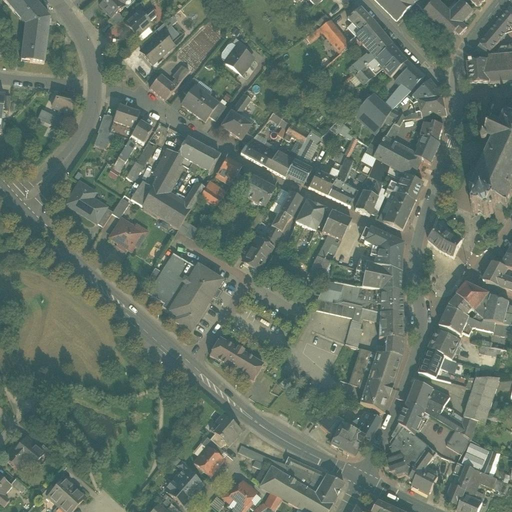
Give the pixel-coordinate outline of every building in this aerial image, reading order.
[(4,0),(5,1),(3,3),(15,16),(17,14),(22,19),(37,6),(32,0),(4,0)] [(120,4),(118,1),(116,0),(106,0),(98,7),(111,20),(117,15),(124,8),(120,4)] [(120,4),(124,8),(126,11),(134,3),(131,0),(125,0),(124,1),(120,4)] [(146,0),(140,6),(146,12),(155,4),(151,0),(146,0)] [(302,0),(306,0),(315,9),(324,1),(323,0),(289,0),(296,6),(302,0)] [(379,0),(376,4),(396,23),(410,9),(400,0),(379,0)] [(400,0),(410,9),(414,5),(415,5),(419,0),(400,0)] [(419,0),(415,5),(419,9),(427,1),(426,0),(419,0)] [(469,0),(479,8),(486,0),(469,0)] [(431,4),(427,1),(419,9),(423,13),(431,4)] [(456,34),(460,38),(467,31),(462,26),(473,14),(462,3),(459,7),(458,6),(452,12),(453,13),(451,16),(435,1),(431,4),(423,13),(421,15),(440,32),(445,28),(454,36),(456,34)] [(49,20),(37,6),(22,19),(27,25),(25,27),(24,35),(27,36),(25,46),(22,46),(21,60),(29,61),(29,64),(44,66),(46,48),(43,48),(46,26),(48,27),(49,20)] [(503,17),(508,22),(511,17),(511,10),(510,9),(503,17)] [(347,21),(352,26),(359,34),(372,24),(360,10),(347,21)] [(151,12),(150,13),(149,12),(143,18),(139,14),(124,27),(136,40),(147,29),(151,26),(149,25),(155,19),(155,18),(156,17),(156,15),(155,13),(153,12),(151,12)] [(109,22),(114,28),(123,21),(117,15),(111,20),(109,22)] [(503,17),(480,45),(490,54),(505,35),(511,26),(511,25),(508,22),(503,17)] [(154,34),(158,39),(162,36),(170,30),(177,23),(172,18),(154,34)] [(316,26),(320,30),(330,23),(324,18),(316,26)] [(341,55),(349,48),(347,45),(330,23),(320,30),(319,31),(322,36),(339,57),(341,55)] [(379,32),(372,24),(359,34),(355,38),(363,48),(368,44),(366,42),(379,32)] [(355,38),(359,34),(352,26),(347,31),(354,39),(355,38)] [(445,28),(440,32),(450,41),(454,36),(445,28)] [(147,29),(136,40),(140,45),(152,34),(147,29)] [(170,30),(162,36),(169,44),(177,37),(170,30)] [(308,45),(322,36),(319,31),(305,40),(308,45)] [(391,47),(379,32),(366,42),(368,44),(363,48),(370,57),(374,62),(391,48),(391,47)] [(173,49),(169,44),(162,36),(158,39),(140,55),(152,67),(173,49)] [(236,48),(243,53),(247,49),(235,40),(232,45),(236,48)] [(236,48),(232,45),(229,46),(227,47),(221,55),(220,58),(221,60),(225,63),(236,48)] [(475,52),(467,65),(488,63),(490,63),(490,59),(490,54),(480,45),(475,52)] [(490,59),(490,63),(500,62),(501,68),(511,67),(511,46),(511,45),(509,45),(508,46),(507,47),(501,48),(497,54),(495,56),(495,58),(490,59)] [(224,65),(241,77),(253,61),(243,53),(236,48),(225,63),(224,65)] [(402,60),(391,48),(374,62),(382,71),(386,76),(402,60)] [(374,62),(370,57),(367,60),(366,59),(353,69),(359,75),(374,62)] [(406,64),(402,60),(386,76),(389,80),(398,71),(406,64)] [(374,62),(359,75),(354,78),(360,85),(363,88),(382,71),(374,62)] [(511,67),(501,68),(500,62),(490,63),(488,63),(489,84),(490,84),(511,82),(511,67)] [(489,84),(488,63),(467,65),(469,86),(489,84)] [(406,64),(398,71),(403,75),(411,68),(406,64)] [(175,82),(172,86),(176,90),(189,74),(182,68),(172,79),(175,82)] [(423,79),(411,68),(403,75),(395,83),(400,88),(408,95),(423,79)] [(165,103),(176,90),(172,86),(160,77),(149,90),(165,103)] [(360,85),(354,78),(349,83),(355,90),(360,85)] [(182,93),(188,98),(194,89),(195,90),(199,84),(193,79),(182,93)] [(412,99),(417,104),(441,99),(439,96),(429,83),(412,99)] [(211,92),(199,84),(195,90),(206,98),(211,92)] [(358,111),(379,131),(384,124),(392,112),(408,95),(400,88),(384,107),(373,97),(358,111)] [(181,107),(193,116),(206,98),(195,90),(194,89),(188,98),(181,107)] [(288,97),(292,101),(298,93),(294,90),(288,97)] [(247,92),(243,96),(251,102),(254,97),(247,92)] [(52,109),(67,117),(78,99),(59,95),(52,109)] [(223,100),(228,103),(231,99),(226,95),(223,100)] [(230,114),(238,119),(242,114),(251,102),(243,96),(230,114)] [(217,106),(206,98),(193,116),(205,124),(209,119),(217,107),(217,106)] [(417,104),(422,120),(446,117),(441,99),(417,104)] [(209,119),(215,123),(226,109),(219,104),(217,106),(217,107),(209,119)] [(109,136),(128,143),(130,139),(139,125),(135,124),(139,115),(119,108),(113,124),(109,136)] [(36,119),(49,125),(52,119),(52,117),(39,111),(36,119)] [(269,119),(278,126),(284,117),(276,111),(269,119)] [(374,138),(379,131),(358,111),(352,117),(374,138)] [(392,127),(399,129),(404,120),(399,115),(392,112),(384,124),(391,128),(392,127)] [(220,129),(241,143),(246,135),(251,128),(238,119),(230,114),(220,129)] [(238,119),(251,128),(254,123),(242,114),(238,119)] [(484,222),(486,223),(487,221),(488,221),(488,220),(490,221),(491,219),(489,218),(490,216),(491,217),(493,216),(494,214),(493,211),(492,211),(493,209),(495,210),(496,208),(494,207),(495,204),(497,204),(505,208),(506,210),(508,209),(507,207),(511,198),(511,197),(511,116),(509,116),(506,118),(506,117),(505,115),(503,116),(504,118),(500,126),(493,123),(492,121),(490,121),(491,123),(489,129),(486,127),(485,127),(483,131),(484,132),(487,133),(485,138),(482,139),(481,141),(482,144),(484,145),(486,144),(491,146),(489,151),(487,149),(486,151),(489,152),(485,160),(483,159),(482,161),(484,162),(480,170),(478,169),(477,171),(480,172),(476,180),(474,179),(473,180),(475,182),(471,191),(469,192),(469,193),(472,192),(480,196),(481,198),(479,201),(477,200),(477,202),(479,203),(475,212),(472,211),(472,213),(474,214),(473,214),(474,215),(473,217),(475,218),(476,216),(485,220),(484,222)] [(293,123),(284,117),(278,126),(282,128),(288,132),(293,123)] [(56,128),(59,130),(63,124),(59,122),(52,119),(49,125),(56,128)] [(94,147),(104,151),(109,136),(113,124),(102,120),(97,135),(98,135),(94,147)] [(329,132),(336,138),(338,135),(343,127),(338,122),(329,132)] [(288,132),(286,136),(291,139),(303,146),(310,134),(293,123),(288,132)] [(139,125),(130,139),(135,142),(143,147),(152,132),(140,124),(139,125)] [(421,138),(423,139),(438,145),(443,128),(433,125),(432,128),(424,126),(421,138)] [(349,132),(343,127),(338,135),(350,143),(353,139),(347,136),(349,132)] [(286,136),(288,132),(282,128),(277,138),(282,141),(283,140),(286,136)] [(391,144),(397,133),(390,130),(384,141),(391,144)] [(310,134),(303,146),(301,149),(296,159),(302,162),(312,144),(314,145),(320,140),(310,134)] [(241,143),(247,147),(252,141),(253,139),(246,135),(241,143)] [(256,136),(253,139),(252,141),(263,146),(267,141),(256,136)] [(133,145),(135,142),(130,139),(128,143),(118,160),(124,164),(125,165),(136,147),(133,145)] [(440,145),(438,145),(423,139),(418,149),(416,148),(414,153),(416,154),(415,157),(414,159),(421,162),(427,164),(431,166),(440,145)] [(186,140),(179,153),(178,155),(177,157),(192,165),(201,148),(186,140)] [(404,177),(412,181),(421,162),(414,159),(415,157),(391,144),(384,141),(383,140),(377,150),(375,154),(372,159),(375,161),(389,169),(404,177)] [(240,155),(251,162),(263,146),(252,141),(247,147),(240,155)] [(344,161),(348,163),(358,143),(355,141),(344,161)] [(126,180),(132,184),(156,147),(149,143),(126,180)] [(302,162),(308,165),(318,147),(314,145),(312,144),(302,162)] [(251,162),(261,167),(273,152),(263,146),(251,162)] [(367,149),(368,149),(375,154),(377,150),(370,146),(367,149)] [(293,148),(287,160),(293,163),(296,159),(301,149),(297,147),(296,150),(293,148)] [(192,165),(209,175),(219,157),(201,148),(192,165)] [(372,159),(375,154),(368,149),(364,156),(372,160),(372,159)] [(163,159),(168,161),(172,154),(168,151),(163,159)] [(275,153),(273,152),(261,167),(267,170),(277,154),(275,153)] [(332,173),(338,175),(343,163),(346,157),(336,152),(332,160),(336,164),(332,173)] [(158,179),(153,189),(164,196),(180,167),(188,172),(192,165),(177,157),(174,155),(172,154),(168,161),(158,179)] [(285,179),(293,163),(287,160),(277,154),(267,170),(285,179),(285,180),(285,179)] [(372,160),(364,156),(360,163),(371,169),(375,161),(372,159),(372,160)] [(168,161),(163,159),(162,158),(153,176),(158,179),(168,161)] [(296,159),(293,163),(306,169),(308,165),(302,162),(296,159)] [(112,169),(119,174),(124,164),(118,160),(112,169)] [(215,178),(230,186),(241,169),(225,161),(215,178)] [(342,185),(344,182),(346,181),(353,166),(348,163),(344,161),(343,163),(338,175),(335,181),(335,182),(342,185)] [(371,170),(385,177),(389,169),(375,161),(371,169),(371,170)] [(311,172),(306,169),(293,163),(285,179),(303,187),(311,172)] [(377,182),(382,184),(385,177),(371,170),(367,178),(377,182)] [(308,190),(327,198),(335,182),(335,181),(329,178),(317,173),(308,190)] [(332,173),(329,178),(335,181),(338,175),(332,173)] [(386,192),(396,196),(414,204),(422,185),(420,184),(412,181),(404,177),(402,182),(400,182),(398,186),(390,183),(386,192)] [(255,206),(264,211),(275,192),(252,179),(241,198),(250,203),(247,208),(252,211),(255,206)] [(357,193),(344,186),(342,185),(335,182),(327,198),(331,200),(350,209),(357,193)] [(377,182),(371,196),(365,194),(363,193),(355,212),(369,219),(369,218),(370,215),(377,199),(380,189),(382,184),(377,182)] [(66,206),(96,225),(105,210),(88,199),(92,193),(79,185),(66,206)] [(191,196),(183,209),(190,213),(199,198),(204,190),(197,185),(190,196),(191,196)] [(141,186),(131,202),(142,209),(151,193),(141,186)] [(225,198),(230,201),(236,190),(231,187),(225,198)] [(178,232),(190,213),(183,209),(164,196),(153,189),(151,193),(142,209),(178,232)] [(200,199),(216,209),(222,199),(206,189),(200,199)] [(370,215),(375,217),(384,198),(393,202),(396,196),(386,192),(380,189),(377,199),(370,215)] [(273,203),(282,208),(289,195),(281,190),(273,203)] [(282,208),(279,214),(289,219),(291,220),(301,201),(289,195),(282,208)] [(393,202),(387,216),(383,225),(397,232),(402,229),(414,204),(396,196),(393,202)] [(111,216),(119,221),(129,205),(121,201),(112,214),(111,216)] [(282,208),(273,203),(268,211),(277,216),(279,214),(282,208)] [(295,224),(315,233),(325,211),(306,203),(295,224)] [(96,225),(103,229),(111,216),(112,214),(105,210),(96,225)] [(286,224),(289,219),(279,214),(277,216),(271,229),(281,234),(286,224)] [(334,240),(341,243),(351,222),(331,214),(321,235),(329,238),(334,240)] [(377,222),(383,225),(387,216),(381,214),(377,222)] [(450,237),(462,243),(466,236),(447,226),(450,219),(439,214),(433,229),(437,232),(437,231),(443,231),(450,237)] [(250,229),(256,232),(264,218),(261,216),(258,220),(256,219),(250,229)] [(130,253),(135,246),(141,236),(145,239),(148,234),(135,226),(133,230),(122,222),(110,240),(130,253)] [(178,232),(192,241),(198,232),(184,223),(178,232)] [(271,229),(266,226),(260,235),(265,238),(271,229)] [(243,266),(256,274),(258,273),(275,245),(281,234),(271,229),(265,238),(261,245),(257,242),(247,257),(243,264),(243,266)] [(373,268),(400,275),(401,259),(403,246),(370,231),(364,244),(370,248),(377,250),(373,267),(373,268)] [(440,253),(454,260),(462,243),(450,237),(443,231),(437,231),(437,232),(429,241),(428,243),(440,253)] [(138,249),(145,239),(141,236),(135,246),(138,249)] [(242,254),(247,257),(257,242),(252,238),(242,254)] [(312,268),(315,269),(318,271),(319,271),(324,262),(334,240),(329,238),(327,242),(325,244),(312,268)] [(174,325),(190,334),(209,304),(212,299),(214,296),(217,291),(218,289),(222,283),(197,268),(196,271),(172,256),(161,274),(154,285),(147,297),(149,299),(150,301),(153,301),(163,307),(161,311),(177,320),(174,325)] [(511,257),(508,256),(501,268),(511,272),(511,257)] [(331,264),(324,262),(319,271),(318,271),(316,275),(313,280),(322,282),(331,265),(331,264)] [(380,292),(401,295),(400,275),(373,268),(373,267),(364,264),(358,263),(355,273),(353,280),(354,282),(362,283),(361,290),(380,292)] [(483,284),(508,292),(511,283),(511,272),(501,268),(494,265),(493,265),(488,272),(483,282),(483,283),(484,283),(483,284)] [(148,281),(154,285),(161,274),(154,270),(148,281)] [(277,276),(288,282),(291,277),(281,271),(277,276)] [(317,301),(338,306),(339,286),(325,283),(317,301)] [(351,288),(339,286),(338,306),(355,310),(355,309),(380,316),(380,309),(380,292),(361,290),(351,288)] [(467,287),(458,298),(473,312),(485,322),(491,298),(488,297),(467,287)] [(220,293),(217,291),(214,296),(212,299),(215,302),(220,293)] [(380,309),(402,311),(401,295),(380,292),(380,309)] [(448,310),(465,318),(469,315),(473,312),(458,298),(448,310)] [(495,325),(504,327),(509,307),(509,305),(491,298),(485,322),(485,323),(495,325)] [(352,321),(355,310),(338,306),(317,301),(314,300),(311,312),(352,321)] [(360,320),(379,325),(380,316),(355,309),(355,310),(352,321),(352,322),(361,325),(361,324),(359,323),(360,320)] [(402,311),(380,309),(380,316),(402,318),(402,311)] [(467,325),(469,320),(465,318),(448,310),(439,329),(461,338),(462,335),(469,338),(473,329),(472,329),(467,325)] [(378,341),(385,342),(399,342),(403,342),(402,318),(380,316),(379,325),(378,341)] [(473,329),(493,334),(495,325),(485,323),(483,326),(471,321),(469,320),(467,325),(472,329),(473,329)] [(345,347),(357,350),(362,332),(360,331),(361,325),(352,322),(345,347)] [(493,334),(505,336),(506,327),(504,327),(495,325),(493,334)] [(437,333),(429,351),(445,359),(452,363),(456,355),(458,356),(460,352),(457,351),(461,343),(437,333)] [(238,375),(252,384),(263,367),(242,355),(243,354),(237,350),(237,351),(219,341),(209,358),(224,367),(224,368),(237,376),(238,375)] [(501,352),(490,350),(481,347),(479,355),(500,359),(501,352)] [(375,355),(384,357),(385,348),(375,348),(375,355)] [(399,352),(399,349),(385,348),(384,357),(398,359),(401,360),(401,352),(399,352)] [(349,386),(364,391),(375,355),(360,351),(349,386)] [(428,352),(421,370),(438,375),(441,369),(445,359),(429,351),(428,352)] [(383,406),(398,359),(384,357),(375,355),(364,391),(362,396),(366,400),(383,406)] [(401,360),(398,359),(383,406),(366,400),(362,396),(359,406),(383,417),(401,360)] [(445,359),(441,369),(461,377),(464,365),(452,363),(445,359)] [(436,381),(438,375),(421,370),(419,376),(436,381)] [(473,392),(464,420),(477,424),(485,426),(500,380),(477,380),(473,392)] [(466,390),(473,392),(477,380),(470,380),(466,390)] [(416,384),(408,405),(425,414),(433,392),(416,384)] [(455,432),(459,435),(461,430),(462,426),(449,418),(451,412),(445,409),(450,399),(433,392),(425,414),(429,416),(455,432)] [(408,405),(402,420),(417,432),(425,414),(408,405)] [(462,426),(464,421),(454,413),(451,412),(449,418),(462,426)] [(356,430),(355,433),(363,438),(368,441),(369,442),(381,422),(365,415),(356,430)] [(320,427),(331,437),(333,435),(341,424),(330,416),(320,427)] [(225,446),(227,448),(241,432),(223,417),(216,425),(220,429),(214,436),(225,446)] [(414,438),(417,432),(402,420),(399,426),(414,438)] [(464,421),(462,426),(461,430),(459,435),(471,442),(475,430),(477,424),(464,420),(464,421)] [(346,427),(355,433),(356,430),(354,429),(354,427),(348,423),(346,427)] [(353,458),(363,438),(355,433),(346,427),(341,424),(333,435),(336,436),(330,447),(337,450),(337,451),(343,454),(343,453),(353,458)] [(220,429),(216,425),(209,432),(214,436),(220,429)] [(395,434),(394,435),(423,457),(428,449),(414,438),(399,426),(398,428),(399,428),(395,434)] [(446,448),(462,457),(471,442),(459,435),(455,432),(446,448)] [(413,471),(423,457),(394,435),(392,439),(394,440),(390,445),(391,446),(392,445),(393,449),(392,449),(390,449),(390,451),(392,450),(394,455),(392,456),(388,457),(388,458),(389,458),(390,461),(389,466),(391,473),(390,473),(391,474),(392,474),(396,473),(398,480),(406,477),(410,480),(415,472),(413,471)] [(209,442),(220,451),(225,446),(214,436),(209,442)] [(24,440),(19,447),(24,452),(30,445),(24,440)] [(208,451),(219,460),(223,454),(207,440),(201,446),(207,451),(208,451)] [(37,462),(24,452),(19,447),(16,444),(3,460),(18,473),(23,467),(31,469),(36,463),(37,462)] [(470,444),(461,464),(480,472),(489,452),(470,444)] [(36,463),(42,467),(46,462),(45,462),(47,459),(46,458),(38,452),(30,445),(24,452),(37,462),(36,463)] [(38,452),(46,458),(50,454),(43,447),(38,452)] [(271,469),(298,485),(300,482),(305,485),(309,479),(289,467),(288,468),(285,467),(275,464),(240,448),(237,454),(255,462),(265,467),(271,470),(271,469)] [(410,480),(415,482),(421,471),(424,473),(433,460),(434,461),(437,456),(429,450),(428,449),(423,457),(413,471),(415,472),(410,480)] [(193,465),(210,479),(215,473),(214,473),(223,463),(219,460),(208,451),(207,451),(200,460),(199,458),(198,459),(197,459),(194,463),(194,464),(193,465)] [(309,479),(310,480),(313,472),(289,460),(285,467),(288,468),(289,467),(309,479)] [(252,468),(262,473),(265,467),(255,462),(252,468)] [(182,472),(191,479),(195,474),(183,464),(181,463),(177,467),(182,472)] [(453,476),(461,480),(466,469),(457,465),(453,476)] [(329,511),(332,506),(315,496),(298,485),(271,469),(271,470),(264,481),(262,485),(261,487),(260,489),(281,501),(300,511),(329,511)] [(461,488),(460,490),(465,493),(474,472),(466,469),(461,480),(459,487),(461,488)] [(412,488),(430,496),(438,480),(424,473),(421,471),(415,482),(412,488)] [(178,480),(175,483),(192,498),(194,498),(197,495),(196,492),(200,488),(195,483),(195,481),(194,479),(192,480),(191,479),(182,472),(177,478),(177,480),(178,480)] [(320,487),(315,496),(332,506),(344,486),(326,477),(313,472),(310,480),(320,487)] [(465,493),(464,497),(472,500),(475,493),(479,484),(493,490),(497,481),(493,480),(474,472),(465,493)] [(0,507),(3,510),(9,503),(3,499),(7,495),(4,493),(9,487),(0,479),(0,507)] [(310,480),(309,479),(305,485),(300,482),(298,485),(315,496),(320,487),(310,480)] [(11,485),(21,494),(25,489),(15,481),(11,485)] [(47,499),(58,508),(74,490),(64,481),(55,490),(47,499)] [(493,490),(500,493),(503,484),(502,483),(497,481),(493,490)] [(190,499),(192,498),(175,483),(173,485),(172,484),(165,492),(183,508),(186,508),(188,505),(188,503),(188,502),(190,499)] [(232,511),(245,511),(251,506),(249,504),(256,496),(242,484),(237,491),(233,492),(231,490),(222,500),(234,510),(232,511)] [(43,495),(47,499),(55,490),(51,486),(43,495)] [(464,497),(465,493),(460,490),(457,489),(452,487),(446,503),(459,508),(464,497)] [(72,511),(84,500),(74,490),(58,508),(62,511),(72,511)] [(472,500),(482,504),(485,497),(475,493),(472,500)] [(265,507),(267,509),(272,511),(275,511),(281,501),(271,496),(265,507)] [(211,505),(218,511),(225,504),(217,497),(211,505)] [(479,511),(482,504),(472,500),(464,497),(459,508),(457,511),(479,511)]
